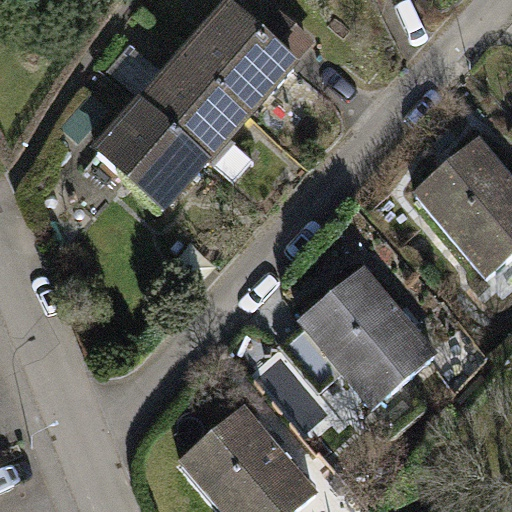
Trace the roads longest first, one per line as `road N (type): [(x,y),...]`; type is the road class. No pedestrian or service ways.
road 1 (residential): [(75,439),(125,419),(214,330),(386,120),(497,0)]
road 2 (residential): [(75,439),(0,266)]
